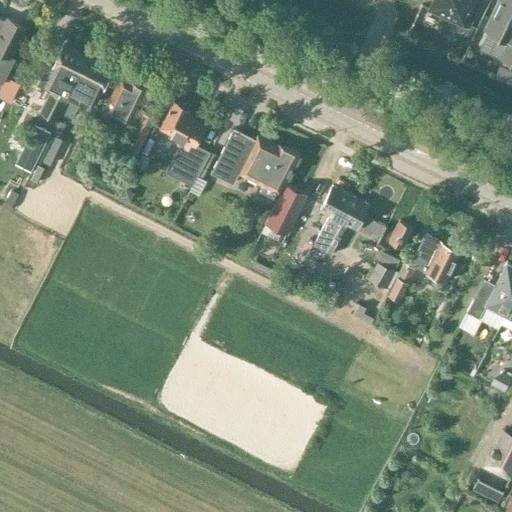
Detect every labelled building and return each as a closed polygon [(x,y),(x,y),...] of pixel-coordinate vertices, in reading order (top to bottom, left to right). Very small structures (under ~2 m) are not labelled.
[(432,0),(428,8),(468,27),(480,0),(432,0)] [(511,0),(498,0),(485,28),(511,41),(503,57),(511,61),(511,0)] [(6,19),(0,16),(0,79),(4,82),(16,58),(11,56),(26,26),(7,16),(6,19)] [(57,118),(61,111),(88,56),(64,44),(53,65),(49,63),(39,83),(51,89),(40,110),(57,118)] [(112,68),(88,56),(61,111),(71,115),(81,94),(96,102),(112,68)] [(123,132),(131,119),(147,87),(132,79),(132,80),(122,74),(107,104),(104,103),(95,118),(123,132)] [(198,175),(211,151),(195,144),(205,125),(188,116),(191,108),(187,106),(187,103),(181,99),(178,101),(174,99),(160,127),(172,133),(168,139),(179,145),(171,162),(166,171),(193,184),(198,175)] [(125,144),(136,149),(138,150),(154,118),(142,112),(125,144)] [(279,193),(284,183),(299,152),(278,142),(277,143),(257,134),(255,138),(234,127),(211,171),(234,182),(238,172),(279,193)] [(150,137),(143,151),(148,154),(155,139),(150,137)] [(281,241),(305,194),(284,183),(279,193),(280,193),(261,230),(281,241)] [(329,214),(313,243),(332,253),(340,235),(337,233),(343,221),(356,228),(369,234),(371,230),(373,231),(381,235),(386,225),(377,221),(363,214),(369,203),(332,185),(320,209),(329,214)] [(126,186),(121,196),(131,201),(134,195),(132,189),(126,186)] [(400,218),(389,239),(401,246),(413,225),(400,218)] [(425,269),(436,275),(446,280),(461,251),(426,232),(410,263),(417,266),(425,269)] [(399,261),(381,252),(367,277),(386,287),(394,269),(399,261)] [(485,305),(479,317),(498,327),(500,323),(506,311),(511,301),(511,263),(506,260),(485,300),(487,301),(485,305)] [(409,282),(417,266),(410,263),(409,264),(403,261),(396,276),(409,282)] [(399,277),(389,294),(400,300),(409,282),(399,277)] [(473,298),(467,311),(479,317),(485,305),(473,298)] [(511,301),(506,311),(500,323),(511,328),(511,301)] [(511,472),(511,433),(503,429),(485,465),(509,477),(511,472)]
